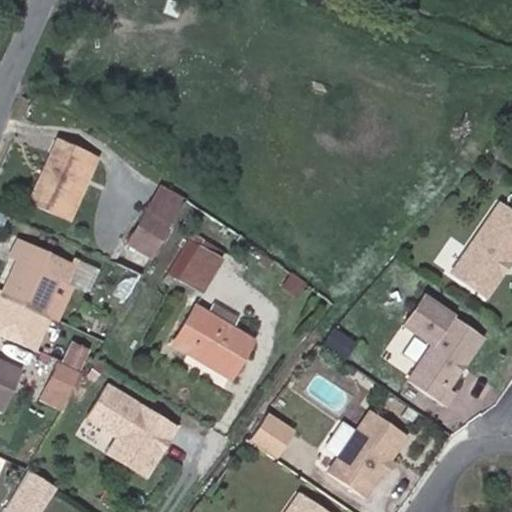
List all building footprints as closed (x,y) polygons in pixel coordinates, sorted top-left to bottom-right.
[(60,142),(31,207),(67,222),(92,156),(60,142)] [(76,227),(105,161),(92,156),(67,222),(76,227)] [(148,263),(179,197),(151,184),(120,250),(148,263)] [(511,210),(508,208),(463,279),(497,301),(511,280),(505,276),(511,266),(511,210)] [(195,293),(216,257),(184,238),(163,274),(195,293)] [(53,324),(45,319),(69,271),(24,249),(19,261),(24,264),(8,301),(0,298),(0,338),(37,357),(53,324)] [(277,289),(293,300),(305,284),(289,272),(277,289)] [(409,330),(435,350),(411,387),(447,413),(458,397),(452,393),(487,342),(428,302),(409,330)] [(241,393),(263,359),(207,326),(187,359),(241,393)] [(364,347),(342,332),(331,348),(353,363),(364,347)] [(0,407),(10,412),(25,380),(0,366),(0,407)] [(91,385),(66,372),(53,400),(75,412),(91,385)] [(75,420),(105,437),(95,456),(140,480),(171,423),(95,383),(75,420)] [(47,412),(69,422),(75,412),(53,400),(47,412)] [(274,458),(288,425),(254,411),(240,443),(274,458)] [(333,450),(346,459),(335,475),(365,499),(375,485),(379,489),(414,438),(377,413),(363,434),(350,425),(333,450)] [(17,511),(50,511),(59,498),(34,483),(17,511)] [(321,511),(304,500),(294,511),(321,511)]
